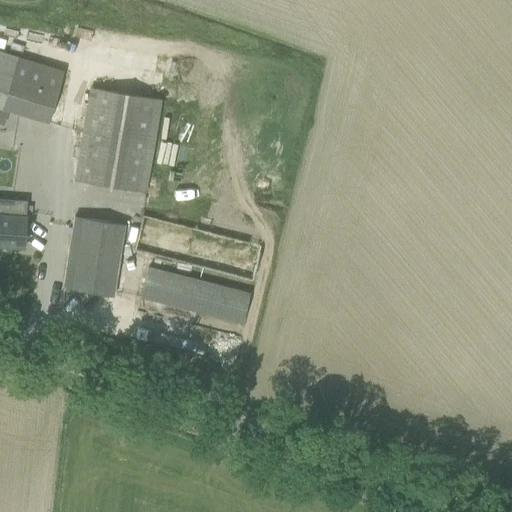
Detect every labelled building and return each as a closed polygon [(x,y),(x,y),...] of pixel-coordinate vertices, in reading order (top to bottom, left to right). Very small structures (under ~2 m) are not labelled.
[(0,51),(0,106),(47,121),(63,71),(0,51)] [(146,193),(147,191),(162,99),(89,86),(73,180),(146,193)] [(0,198),(0,213),(11,215),(12,200),(0,198)] [(0,213),(0,246),(23,248),(27,201),(12,200),(11,215),(0,213)] [(261,245),(251,242),(144,215),(135,249),(253,278),(261,245)] [(63,287),(114,297),(124,225),(74,216),(63,287)] [(242,322),(246,303),(249,292),(148,267),(141,297),(242,322)] [(214,355),(229,359),(234,340),(219,336),(214,355)]
